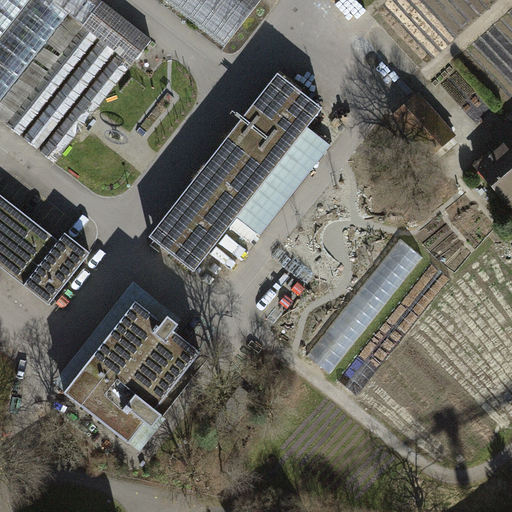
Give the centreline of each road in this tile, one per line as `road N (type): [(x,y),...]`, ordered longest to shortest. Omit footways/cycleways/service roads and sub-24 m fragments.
road 1 (track): [(511,452),(464,476),(435,472),(0,135)]
road 2 (track): [(298,0),(123,234),(53,343),(7,466)]
road 3 (track): [(236,87),(129,0)]
